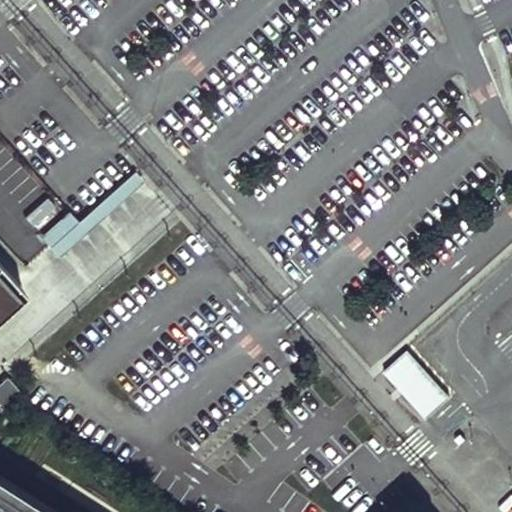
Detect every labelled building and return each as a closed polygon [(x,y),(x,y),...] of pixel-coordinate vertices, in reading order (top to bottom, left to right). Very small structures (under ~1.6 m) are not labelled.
[(76,219),(66,209),(38,233),(56,254),(116,202),(107,192),(76,219)] [(0,306),(21,287),(0,264),(0,306)] [(383,370),(425,415),(448,395),(406,349),(383,370)] [(5,375),(0,380),(0,406),(0,407),(19,390),(5,375)] [(0,511),(47,511),(0,481),(0,511)]
